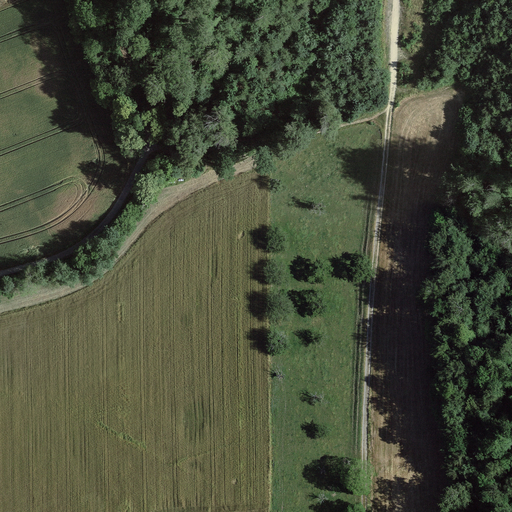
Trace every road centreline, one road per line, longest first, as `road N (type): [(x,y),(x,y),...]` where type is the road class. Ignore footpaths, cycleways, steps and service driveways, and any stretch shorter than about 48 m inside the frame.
road 1 (track): [(397,0),(372,292),(366,511)]
road 2 (track): [(151,143),(113,213),(88,239),(67,254),(0,274)]
road 3 (track): [(106,0),(151,143)]
